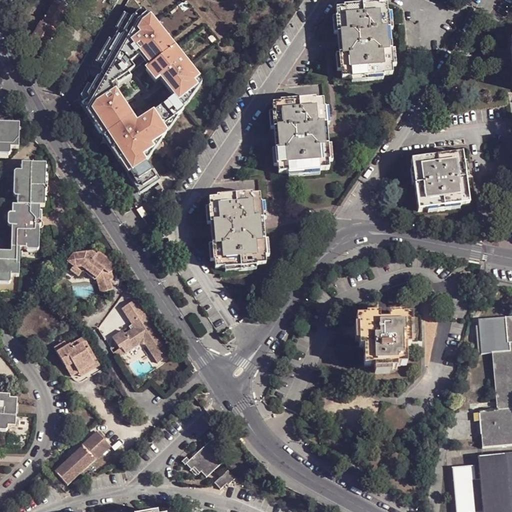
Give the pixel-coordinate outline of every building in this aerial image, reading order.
[(55,31),(54,31),(67,9),(56,2),(43,24),(35,18),(31,25),(37,29),(34,31),(34,33),(35,36),(32,42),(44,50),(55,31)] [(33,8),(27,4),(23,10),(29,14),(33,8)] [(340,72),(341,79),(350,79),(381,75),(391,74),(390,67),(389,51),(384,51),(382,31),(386,30),(384,15),(384,6),(376,7),(375,5),(342,7),(341,10),(334,10),(334,18),(336,35),(340,35),(342,55),(338,56),(340,72)] [(21,22),(24,24),(29,14),(23,10),(17,19),(21,22)] [(129,21),(123,17),(75,103),(137,201),(158,186),(148,169),(201,88),(140,14),(129,21)] [(16,30),(21,22),(17,19),(13,25),(11,28),(16,31),(16,30)] [(319,170),(328,169),(328,162),(326,146),(322,146),(319,126),(324,125),(322,109),(321,101),(314,102),(313,100),(280,102),(281,105),(271,105),(272,113),(274,131),(278,130),(280,150),(276,151),(277,166),(278,174),(287,174),(319,170)] [(19,145),(19,120),(0,120),(0,117),(0,148),(11,148),(11,145),(19,145)] [(419,213),(471,206),(469,189),(463,154),(412,160),(419,213)] [(43,162),(18,162),(17,171),(15,171),(14,196),(13,205),(9,205),(8,213),(8,228),(8,251),(4,247),(2,248),(0,249),(0,251),(0,279),(8,279),(8,275),(15,275),(16,248),(22,248),(22,246),(35,246),(36,225),(39,226),(40,224),(41,221),(38,219),(36,219),(37,205),(42,205),(42,192),(44,192),(46,191),(46,187),(44,185),(43,186),(43,162)] [(257,265),(266,264),(266,257),(264,241),(260,242),(258,221),(262,220),(261,204),(259,196),(251,197),(251,195),(216,199),(217,200),(209,201),(210,209),(211,226),(216,226),(218,246),(214,246),(216,263),(216,270),(225,269),(257,265)] [(98,257),(94,253),(76,257),(69,264),(74,269),(72,271),(81,279),(85,274),(88,274),(98,283),(103,297),(116,292),(113,283),(116,281),(113,274),(118,269),(101,253),(98,257)] [(173,356),(139,303),(126,312),(137,327),(139,331),(129,337),(127,333),(115,341),(122,351),(125,349),(129,354),(145,344),(149,345),(161,364),(173,356)] [(355,320),(354,330),(357,330),(358,345),(363,345),(362,351),(363,376),(372,376),(373,377),(396,376),(396,374),(406,374),(404,349),(404,344),(409,344),(409,327),(411,327),(410,317),(400,317),(400,314),(365,316),(365,319),(355,320)] [(498,410),(511,408),(511,317),(479,320),(481,352),(493,351),(498,410)] [(66,342),(56,347),(68,370),(76,366),(79,372),(98,361),(85,337),(69,346),(66,342)] [(98,361),(79,372),(81,376),(101,365),(98,361)] [(76,366),(68,370),(72,376),(79,372),(76,366)] [(17,425),(18,398),(9,397),(0,397),(0,424),(9,425),(17,425)] [(511,445),(511,408),(498,410),(480,411),(483,447),(511,445)] [(98,432),(56,471),(69,484),(110,445),(98,432)] [(208,478),(223,463),(217,457),(221,453),(215,447),(219,443),(214,438),(191,460),(188,457),(183,461),(186,464),(188,463),(194,468),(196,465),(208,478)] [(511,511),(511,455),(481,457),(483,478),(485,511),(511,511)] [(456,511),(478,511),(476,479),(475,467),(454,468),(456,511)] [(237,479),(228,471),(215,484),(222,491),(228,485),(230,486),(237,479)] [(478,511),(485,511),(483,478),(476,479),(478,511)]
